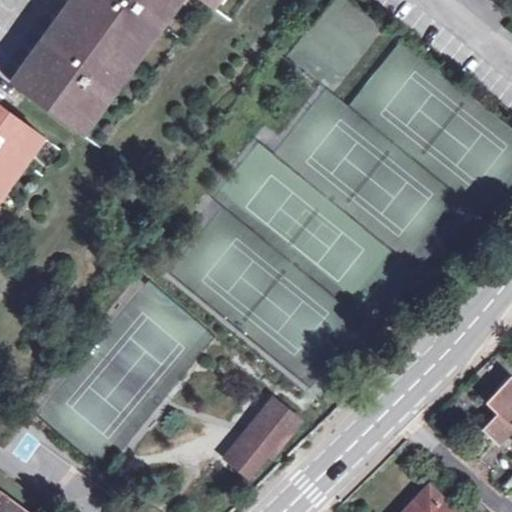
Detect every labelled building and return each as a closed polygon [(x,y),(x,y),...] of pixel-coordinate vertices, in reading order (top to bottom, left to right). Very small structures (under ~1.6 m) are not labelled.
[(74,130),(168,0),(201,0),(205,3),(207,0),(75,0),(13,85),(74,130)] [(0,180),(35,132),(0,106),(0,180)] [(483,430),(496,442),(511,424),(511,384),(508,380),(487,403),(498,414),(483,430)] [(272,400),(245,434),(249,438),(277,404),(272,400)] [(298,420),(277,404),(249,438),(245,434),(226,458),(247,475),(266,451),(271,454),(298,420)] [(505,492),(511,484),(511,474),(500,488),(505,492)] [(453,511),(427,487),(403,511),(453,511)] [(29,511),(0,490),(0,511),(29,511)]
